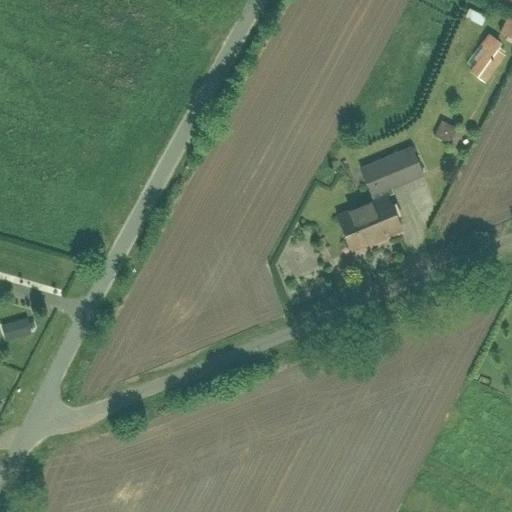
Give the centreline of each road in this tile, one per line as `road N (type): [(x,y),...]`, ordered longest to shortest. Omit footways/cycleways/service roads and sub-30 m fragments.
road 1 (unclassified): [(29,430),(125,399),(511,237)]
road 2 (unclassified): [(258,0),(29,430)]
